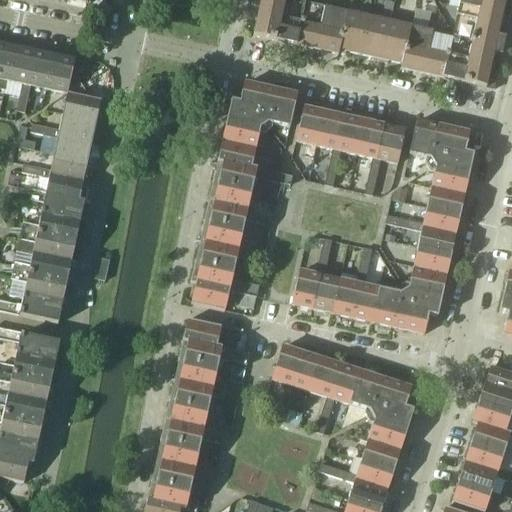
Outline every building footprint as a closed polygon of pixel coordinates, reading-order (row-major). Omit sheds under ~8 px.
[(304,5),(304,0),(251,0),(251,5),(259,7),(251,38),(295,48),(304,5)] [(503,5),(481,0),(459,0),(451,38),(450,38),(440,80),(441,80),(441,81),(492,92),(504,37),(496,36),(503,5)] [(356,6),(347,4),(345,14),(346,14),(336,55),(337,55),(344,56),(344,54),(358,57),(368,14),(355,11),(356,6)] [(346,14),(345,14),(304,5),(295,48),(337,57),(337,55),(336,55),(346,14)] [(381,17),(368,14),(358,57),(372,60),(372,62),(379,64),(390,14),(382,12),(381,17)] [(398,16),(390,14),(379,64),(386,66),(387,63),(400,66),(401,66),(410,28),(411,24),(397,21),(398,16)] [(450,38),(410,28),(401,66),(400,66),(399,71),(440,80),(450,38)] [(5,83),(12,50),(0,47),(0,91),(3,92),(5,83)] [(25,88),(32,54),(12,50),(5,83),(21,87),(25,88)] [(45,92),(52,58),(32,54),(25,88),(21,87),(18,100),(26,102),(29,88),(45,92)] [(69,81),(73,63),(52,58),(45,92),(65,96),(66,96),(79,88),(76,83),(69,81)] [(267,127),(274,93),(242,86),(240,95),(239,98),(240,98),(238,105),(230,103),(225,124),(258,132),(258,131),(267,127)] [(94,124),(99,103),(81,99),(82,92),(79,88),(66,96),(65,96),(61,117),(94,124)] [(288,131),(295,98),(274,93),(267,127),(288,131)] [(23,115),(26,102),(18,100),(15,114),(23,115)] [(323,115),(302,111),(294,144),(315,149),(323,115)] [(342,120),(323,115),(315,149),(331,152),(335,153),(342,120)] [(90,144),(94,124),(61,117),(57,133),(57,137),(90,144)] [(355,158),(362,124),(342,120),(335,153),(331,152),(328,164),(336,166),(339,154),(355,158)] [(254,152),(258,132),(225,124),(220,144),(254,152)] [(382,129),(362,124),(355,158),(371,161),(375,162),(382,129)] [(436,129),(414,124),(407,157),(428,162),(436,129)] [(42,138),(44,130),(30,127),(29,135),(42,138)] [(396,167),(403,133),(382,129),(375,162),(371,161),(368,173),(376,175),(379,163),(396,167)] [(467,136),(436,129),(428,162),(434,170),(434,171),(467,178),(472,157),(463,155),(464,148),(465,148),(466,146),(465,145),(467,136)] [(86,164),(90,144),(57,137),(57,133),(44,130),(42,138),(56,141),(52,157),(86,164)] [(250,171),(254,152),(220,144),(216,165),(221,166),(221,165),(249,172),(250,171)] [(82,184),(86,164),(52,157),(49,173),(48,177),(82,184)] [(336,166),(328,164),(326,176),(334,178),(336,166)] [(253,180),(255,172),(250,171),(249,172),(221,165),(221,166),(217,184),(250,192),(253,180)] [(34,178),(35,170),(22,167),(20,175),(34,178)] [(77,204),(82,184),(48,177),(49,173),(35,170),(34,178),(47,181),(44,196),(44,197),(77,205),(77,204)] [(467,178),(434,171),(429,191),(463,198),(467,178)] [(289,188),(290,180),(255,172),(253,180),(289,188)] [(376,175),(368,173),(366,185),(373,187),(376,175)] [(334,178),(326,176),(323,188),(331,190),(334,178)] [(250,192),(217,184),(212,183),(207,204),(246,213),(248,203),(250,192)] [(373,187),(366,185),(363,197),(371,199),(373,187)] [(463,198),(429,191),(425,210),(458,218),(463,198)] [(405,192),(404,200),(426,204),(427,196),(405,192)] [(0,314),(56,327),(78,227),(82,205),(77,204),(77,205),(44,197),(44,196),(30,193),(28,202),(42,205),(37,230),(21,226),(20,232),(15,254),(31,257),(28,270),(13,266),(10,282),(25,285),(19,309),(0,305),(0,314)] [(297,193),(289,222),(300,225),(308,196),(297,193)] [(266,217),(268,207),(248,203),(246,213),(266,217)] [(243,223),(246,213),(207,204),(202,226),(207,227),(241,234),(243,223)] [(458,218),(425,210),(421,226),(420,230),(454,238),(458,218)] [(263,228),(266,217),(246,213),(243,223),(263,228)] [(397,221),(385,219),(384,226),(396,229),(397,221)] [(409,224),(397,221),(396,229),(408,232),(409,224)] [(454,238),(420,230),(421,226),(409,224),(408,232),(419,234),(416,250),(449,258),(454,238)] [(238,246),(241,234),(207,227),(203,246),(237,253),(238,246)] [(330,244),(322,242),(320,254),(327,256),(330,244)] [(235,260),(237,253),(203,246),(199,265),(232,272),(235,260)] [(249,256),(251,249),(238,246),(237,253),(249,256)] [(449,258),(416,250),(411,271),(445,278),(449,258)] [(370,253),(362,251),(360,263),(367,265),(370,253)] [(247,263),(249,256),(237,253),(235,260),(247,263)] [(327,256),(320,254),(317,266),(325,268),(327,256)] [(103,283),(108,263),(97,261),(93,281),(103,283)] [(230,283),(232,272),(199,265),(194,263),(189,285),(194,287),(194,286),(228,293),(230,283)] [(367,265),(360,263),(357,275),(365,277),(367,265)] [(325,268),(317,266),(314,278),(297,274),(290,307),(311,312),(318,279),(322,279),(325,268)] [(445,278),(411,271),(407,291),(440,298),(445,278)] [(511,273),(507,272),(502,293),(511,295),(511,274),(511,273)] [(365,277),(357,275),(354,287),(338,283),(331,316),(351,321),(358,288),(362,288),(365,277)] [(338,283),(322,279),(318,279),(311,312),(331,316),(338,283)] [(255,300),(257,289),(230,283),(228,293),(227,294),(255,300)] [(223,314),(227,294),(228,293),(194,286),(194,287),(190,307),(223,314)] [(378,292),(362,288),(358,288),(351,321),(371,325),(378,292)] [(440,298),(407,291),(398,296),(390,330),(422,337),(424,327),(425,327),(425,325),(426,318),(435,320),(440,298)] [(398,296),(378,292),(371,325),(390,330),(398,296)] [(511,295),(502,293),(498,314),(507,316),(505,324),(504,323),(504,326),(502,336),(511,338),(511,295)] [(212,384),(217,362),(220,351),(215,350),(219,330),(186,322),(177,364),(182,365),(173,403),(168,402),(159,445),(164,446),(155,483),(150,482),(143,511),(178,511),(179,511),(180,511),(183,511),(186,502),(191,479),(193,472),(194,465),(199,442),(202,432),(204,421),(209,399),(211,392),(212,384)] [(32,467),(53,367),(58,345),(0,332),(0,341),(17,346),(12,370),(0,367),(0,383),(9,386),(4,410),(0,408),(0,425),(0,426),(0,458),(27,465),(27,466),(32,467)] [(301,356),(280,350),(270,382),(286,387),(290,389),(301,356)] [(245,368),(247,357),(220,351),(217,362),(245,368)] [(320,362),(301,356),(290,389),(286,387),(283,399),(290,401),(294,390),(310,395),(320,362)] [(339,369),(320,362),(310,395),(325,400),(329,401),(339,369)] [(339,369),(329,401),(325,400),(321,411),(329,414),(333,402),(348,407),(359,375),(339,369)] [(511,377),(488,370),(482,388),(511,397),(511,377)] [(378,381),(359,375),(348,407),(368,414),(378,381)] [(409,391),(378,381),(368,414),(372,422),(372,423),(405,434),(412,413),(403,410),(405,403),(406,403),(407,401),(406,401),(409,391)] [(223,394),(225,387),(212,384),(211,392),(223,394)] [(511,397),(482,388),(477,405),(510,416),(511,407),(511,397)] [(222,402),(223,394),(211,392),(209,399),(222,402)] [(290,401),(283,399),(279,410),(286,413),(290,401)] [(79,424),(83,404),(73,401),(68,422),(79,424)] [(477,405),(470,425),(475,427),(476,426),(503,435),(504,434),(510,416),(477,405)] [(286,413),(279,410),(275,422),(283,425),(286,413)] [(329,414),(321,411),(318,423),(325,425),(329,414)] [(222,436),(224,426),(204,421),(202,432),(222,436)] [(325,425),(318,423),(314,435),(322,437),(325,425)] [(405,434),(372,423),(366,443),(399,453),(405,434)] [(476,426),(475,427),(469,445),(502,456),(509,435),(504,434),(503,435),(476,426)] [(219,447),(222,436),(202,432),(199,442),(219,447)] [(399,453),(366,443),(359,462),(392,473),(399,453)] [(502,456),(469,445),(463,465),(496,475),(494,479),(506,483),(508,475),(497,472),(502,456)] [(22,486),(27,466),(27,465),(0,458),(0,489),(3,488),(4,482),(22,486)] [(359,462),(354,478),(353,482),(386,493),(392,473),(359,462)] [(205,475),(207,468),(194,465),(193,472),(205,475)] [(463,465),(457,484),(489,495),(494,479),(496,475),(463,465)] [(331,471),(320,467),(317,475),(329,478),(331,471)] [(343,474),(331,471),(329,478),(341,482),(343,474)] [(204,482),(205,475),(193,472),(191,479),(204,482)] [(386,493),(353,482),(354,478),(343,474),(341,482),(352,486),(347,501),(380,511),(386,493)] [(457,484),(450,505),(473,511),(483,511),(489,495),(457,484)] [(379,511),(380,511),(347,501),(343,511),(379,511)] [(195,511),(197,504),(186,502),(183,511),(195,511)] [(254,511),(256,506),(249,503),(245,511),(254,511)]
